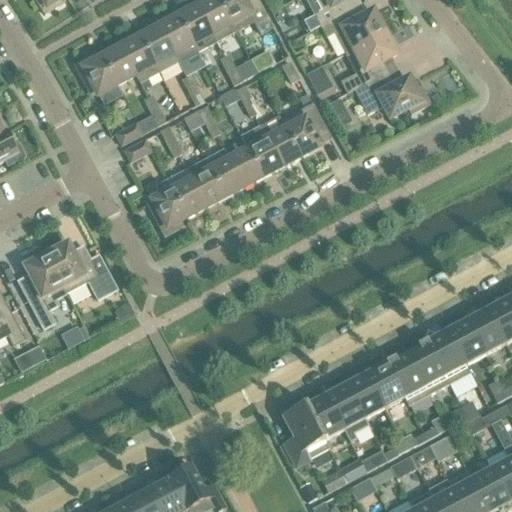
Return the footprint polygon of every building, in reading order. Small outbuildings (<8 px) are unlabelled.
[(34,0),(33,1),(45,18),(63,7),(60,2),(62,0),(34,0)] [(216,46),(235,36),(216,0),(215,0),(197,10),(216,46)] [(259,40),(274,32),(256,0),(216,0),(235,36),(252,27),(259,40)] [(314,18),(303,24),(309,35),(320,29),(350,14),(344,4),(351,0),(314,0),(322,14),(314,18)] [(197,56),(216,46),(197,10),(178,20),(197,56)] [(345,57),(387,35),(381,24),(378,25),(373,14),(355,24),(350,14),(320,29),(326,40),(334,36),(345,57)] [(178,20),(159,30),(178,66),(185,80),(205,70),(197,56),(178,20)] [(159,30),(140,40),(159,76),(178,66),(159,30)] [(354,93),(384,77),(378,67),(396,58),(390,47),(393,46),(387,35),(345,57),(356,78),(341,86),(347,97),(354,93)] [(140,40),(121,50),(136,79),(140,87),(159,76),(140,40)] [(117,89),(136,79),(121,50),(102,60),(117,89)] [(269,55),(251,64),(258,77),(276,67),(269,55)] [(117,89),(102,60),(96,64),(93,58),(74,68),(84,87),(89,84),(97,100),(117,89)] [(227,77),(235,73),(228,60),(221,64),(227,77)] [(290,66),(282,71),(291,87),(299,83),(290,66)] [(235,73),(227,77),(234,90),(242,85),(235,73)] [(384,77),(354,93),(368,118),(383,110),(389,122),(408,112),(411,118),(430,108),(421,90),(415,93),(408,81),(391,91),(384,77)] [(189,97),(197,93),(190,80),(182,84),(189,97)] [(244,108),(252,104),(245,91),(237,95),(244,108)] [(197,93),(189,97),(196,110),(204,106),(197,93)] [(238,109),(233,95),(218,99),(223,114),(238,109)] [(151,117),(159,113),(152,100),(144,104),(151,117)] [(252,104),(244,108),(251,121),(258,117),(252,104)] [(282,124),(301,160),(320,150),(316,142),(328,136),(313,108),(282,124)] [(206,128),(214,124),(207,111),(199,115),(206,128)] [(159,113),(151,117),(158,130),(166,126),(159,113)] [(279,119),(260,129),(282,171),(301,160),(282,124),(279,119)] [(214,124),(206,128),(213,141),(220,137),(214,124)] [(143,138),(137,127),(116,138),(122,150),(143,138)] [(260,129),(241,139),(248,152),(263,181),(282,171),(260,129)] [(161,136),(168,148),(175,144),(169,131),(161,136)] [(0,167),(5,164),(8,169),(26,160),(17,144),(12,146),(7,136),(0,139),(0,167)] [(152,155),(146,144),(125,155),(130,166),(152,155)] [(168,148),(174,161),(182,157),(175,144),(168,148)] [(244,191),(263,181),(248,152),(229,162),(244,191)] [(244,191),(229,162),(228,163),(223,154),(205,163),(225,201),(244,191)] [(206,211),(225,201),(205,163),(186,173),(206,211)] [(187,222),(206,211),(186,173),(167,184),(187,222)] [(158,200),(152,204),(160,219),(154,222),(164,240),(183,230),(180,225),(187,222),(167,184),(152,191),(158,200)] [(56,249),(44,255),(67,298),(88,286),(98,304),(109,298),(117,294),(99,259),(80,270),(67,246),(58,252),(56,249)] [(34,290),(23,296),(28,304),(43,333),(55,327),(48,315),(59,309),(56,304),(67,298),(44,255),(32,262),(33,265),(24,270),(34,290)] [(511,312),(507,304),(487,314),(505,348),(511,344),(511,312)] [(0,342),(7,339),(13,350),(24,344),(9,314),(0,318),(0,342)] [(485,359),(505,348),(487,314),(467,325),(485,359)] [(466,369),(485,359),(467,325),(447,336),(469,378),(470,377),(466,369)] [(449,389),(469,378),(447,336),(427,346),(426,344),(426,345),(449,389)] [(429,399),(449,389),(426,345),(417,349),(418,351),(407,357),(429,399)] [(409,410),(429,399),(407,357),(395,364),(394,361),(386,366),(409,410)] [(408,410),(409,410),(386,366),(385,366),(386,368),(367,379),(384,412),(404,402),(408,410)] [(364,423),(384,412),(367,379),(346,390),(364,423)] [(511,385),(502,391),(507,401),(511,398),(511,385)] [(346,390),(326,400),(344,434),(350,445),(356,442),(353,436),(367,429),(364,423),(346,390)] [(502,391),(492,397),(497,406),(507,401),(502,391)] [(325,444),(344,434),(326,400),(307,411),(305,409),(329,453),(325,444)] [(296,471),(329,453),(305,409),(283,421),(294,442),(284,448),(296,471)] [(474,409),(463,415),(468,425),(479,419),(479,418),(474,409)] [(491,427),(509,416),(506,409),(487,420),(491,427)] [(463,415),(453,421),(456,428),(458,430),(468,425),(463,415)] [(481,422),(467,429),(472,438),(491,428),(486,419),(481,422)] [(432,428),(422,434),(427,444),(438,438),(432,428)] [(472,438),(467,429),(459,434),(464,442),(472,438)] [(422,434),(411,439),(416,449),(427,444),(422,434)] [(456,455),(448,440),(429,450),(435,462),(437,465),(456,455)] [(511,447),(503,452),(510,464),(511,468),(511,447)] [(392,450),(381,455),(386,465),(397,459),(392,450)] [(416,472),(435,462),(429,450),(410,460),(416,472)] [(381,455),(371,461),(376,471),(386,465),(381,455)] [(396,483),(416,472),(410,460),(400,465),(390,471),(394,480),(396,483)] [(507,506),(511,503),(511,468),(510,464),(491,474),(507,506)] [(190,471),(169,482),(184,511),(211,511),(212,511),(211,511),(223,511),(226,511),(214,489),(203,494),(190,471)] [(341,477),(346,486),(357,481),(352,471),(341,477)] [(390,471),(370,481),(374,490),(394,480),(390,471)] [(485,511),(495,511),(507,506),(491,474),(471,485),(485,511)] [(465,475),(446,485),(451,495),(460,511),(485,511),(471,485),(465,475)] [(184,511),(169,482),(148,493),(158,511),(184,511)] [(371,496),(364,484),(352,491),(359,503),(371,496)] [(446,484),(427,494),(428,496),(432,505),(436,511),(460,511),(451,495),(446,485),(446,484)] [(309,507),(315,503),(307,489),(301,492),(309,507)] [(132,511),(158,511),(148,493),(128,504),(132,511)] [(428,496),(409,506),(411,511),(436,511),(432,505),(428,496)]
